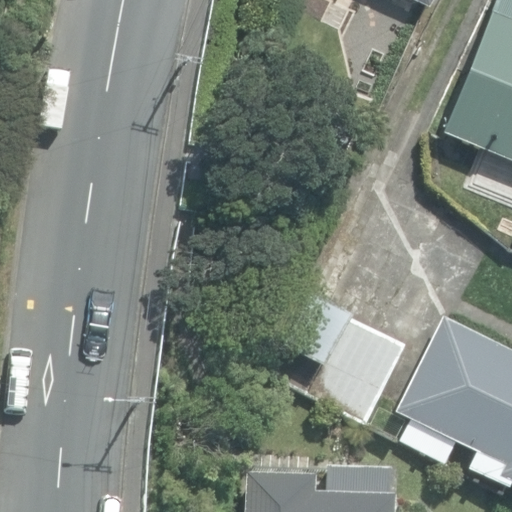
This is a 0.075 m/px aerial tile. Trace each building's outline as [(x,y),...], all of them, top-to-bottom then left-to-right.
[(511,0),(492,0),(436,131),(511,164),(511,0)] [(295,145),(332,165),(347,139),(310,118),(295,145)] [(263,368),(366,421),(404,347),(301,294),(263,368)] [(510,481),(511,482),(511,352),(443,319),(397,414),(475,452),(467,468),(507,487),(510,481)] [(245,511),(389,511),(391,496),(386,496),(388,472),(323,469),(322,492),(315,491),(315,480),(248,476),(245,511)]
